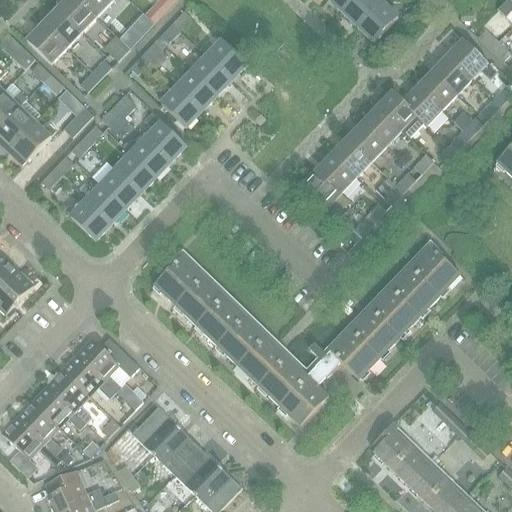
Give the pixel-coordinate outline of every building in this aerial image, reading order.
[(75,0),(67,0),(56,12),(81,36),(96,20),(75,0)] [(75,0),(96,20),(115,0),(75,0)] [(327,0),(327,1),(342,15),(357,0),(327,0)] [(376,0),(357,0),(342,15),(358,31),(382,5),(376,0)] [(511,0),(508,0),(508,1),(497,12),(505,20),(511,26),(511,0)] [(157,5),(144,18),(153,27),(166,13),(157,5)] [(382,5),(358,31),(374,46),(398,21),(382,5)] [(56,12),(41,28),(66,52),(81,36),(56,12)] [(473,12),(460,12),(460,22),(465,22),(473,22),(473,13),(473,12)] [(184,13),(171,26),(180,35),(181,34),(193,21),(184,13)] [(134,27),(144,37),(153,27),(144,18),(143,17),(134,27)] [(171,26),(156,42),(165,51),(169,46),(177,38),(180,35),(171,26)] [(66,52),(41,28),(26,43),(51,67),(66,52)] [(477,40),(490,52),(497,44),(485,32),(477,40)] [(8,37),(0,45),(0,46),(21,66),(26,72),(35,63),(29,57),(8,37)] [(110,56),(118,64),(133,48),(125,41),(110,56)] [(156,42),(141,58),(150,67),(165,51),(156,42)] [(463,42),(447,58),(472,82),(480,74),(489,82),(496,75),(463,42)] [(221,43),(206,60),(231,83),(247,67),(221,43)] [(497,44),(490,52),(503,64),(510,56),(497,44)] [(139,78),(144,74),(150,67),(141,58),(130,70),(139,78)] [(447,58),(432,74),(457,98),(472,82),(447,58)] [(206,60),(191,76),(216,99),(231,83),(206,60)] [(105,62),(91,76),(99,84),(113,70),(113,69),(105,62)] [(31,73),(43,85),(51,77),(39,65),(31,73)] [(150,67),(144,74),(150,80),(157,73),(150,67)] [(432,74),(417,90),(442,113),(457,98),(432,74)] [(99,84),(91,76),(80,87),(88,95),(99,84)] [(191,76),(176,91),(201,115),(216,99),(191,76)] [(51,77),(43,85),(57,98),(65,90),(51,77)] [(417,90),(403,104),(401,106),(424,127),(426,129),(442,113),(417,90)] [(201,115),(176,91),(161,107),(186,131),(201,115)] [(504,91),(493,102),(500,110),(511,98),(504,91)] [(0,128),(19,109),(27,101),(19,94),(11,102),(4,95),(0,98),(0,128)] [(392,94),(376,111),(400,134),(401,133),(410,140),(424,127),(401,106),(403,104),(392,94)] [(126,98),(113,110),(121,118),(134,105),(126,98)] [(500,110),(493,102),(480,115),(488,122),(500,110)] [(12,149),(35,125),(19,109),(0,128),(0,145),(3,148),(7,144),(11,148),(7,153),(8,153),(12,149)] [(64,131),(74,140),(94,119),(84,110),(64,131)] [(121,118),(113,110),(102,122),(110,130),(121,118)] [(376,111),(362,125),(386,149),(400,134),(376,111)] [(454,124),(464,132),(471,140),(484,126),(476,120),(473,123),(464,114),(454,124)] [(153,133),(145,141),(171,165),(185,150),(150,116),(143,124),(153,133)] [(254,122),(259,128),(265,122),(260,117),(254,122)] [(35,125),(12,149),(17,153),(12,158),(23,168),(27,163),(28,164),(51,139),(50,139),(56,133),(49,126),(43,132),(35,125)] [(362,125),(347,141),(371,164),(386,149),(362,125)] [(97,128),(83,142),(91,150),(104,136),(97,128)] [(471,140),(464,132),(451,145),(459,152),(471,140)] [(130,157),(155,181),(171,165),(145,141),(136,150),(129,144),(123,150),(130,157)] [(347,141),(332,156),(356,180),(371,164),(347,141)] [(91,150),(83,142),(72,153),(80,161),(91,150)] [(437,159),(447,168),(457,156),(447,148),(437,159)] [(511,148),(496,166),(511,181),(511,148)] [(332,156),(317,172),(341,196),(356,180),(332,156)] [(413,169),(421,176),(434,163),(427,156),(413,169)] [(130,157),(115,173),(141,197),(155,181),(130,157)] [(65,160),(52,173),(60,181),(73,167),(65,160)] [(317,172),(301,188),(325,212),(334,221),(350,204),(341,196),(317,172)] [(60,181),(52,173),(41,185),(49,192),(60,181)] [(115,173),(100,188),(125,213),(141,197),(115,173)] [(408,176),(395,189),(402,196),(416,182),(408,176)] [(402,196),(395,189),(387,182),(376,193),(392,207),(402,196)] [(100,188),(85,204),(110,229),(125,213),(100,188)] [(110,229),(85,204),(70,220),(95,244),(110,229)] [(378,208),(367,220),(373,226),(385,214),(378,208)] [(373,226),(367,220),(355,233),(361,239),(373,226)] [(354,233),(348,240),(355,246),(361,239),(354,233)] [(328,378),(340,365),(358,383),(460,278),(431,250),(317,367),(328,378)] [(0,291),(18,273),(3,258),(0,260),(0,291)] [(316,390),(328,378),(317,367),(305,379),(181,259),(153,288),(300,430),(328,401),(316,390)] [(18,273),(0,291),(0,310),(7,317),(34,288),(18,273)] [(93,342),(77,357),(116,395),(122,389),(110,378),(120,368),(131,379),(140,369),(111,342),(102,351),(93,342)] [(77,357),(63,373),(90,399),(99,390),(110,401),(116,395),(77,357)] [(63,373),(47,389),(86,426),(92,420),(81,409),(90,399),(63,373)] [(125,386),(122,389),(116,395),(135,413),(143,404),(125,386)] [(47,389),(33,404),(59,430),(69,421),(80,432),(86,426),(47,389)] [(33,404),(17,420),(57,457),(62,451),(51,440),(59,430),(33,404)] [(439,406),(431,413),(437,419),(444,411),(439,406)] [(140,429),(132,438),(153,458),(179,430),(158,410),(140,429)] [(444,411),(437,419),(443,424),(450,417),(444,411)] [(450,417),(443,424),(449,430),(457,423),(450,417)] [(57,457),(17,420),(2,436),(29,462),(39,452),(56,469),(62,462),(57,457)] [(102,433),(109,441),(121,429),(113,422),(102,433)] [(449,430),(456,436),(463,429),(457,423),(449,430)] [(372,456),(381,464),(405,439),(393,427),(372,448),(376,452),(372,456)] [(463,429),(456,436),(462,442),(469,434),(463,429)] [(153,458),(174,478),(199,451),(179,430),(153,458)] [(462,442),(468,448),(475,441),(469,434),(462,442)] [(381,464),(393,476),(417,451),(405,439),(381,464)] [(475,441),(468,448),(476,455),(483,448),(475,441)] [(83,453),(89,460),(99,450),(93,444),(83,453)] [(483,448),(476,455),(483,463),(490,455),(483,448)] [(62,451),(57,457),(62,462),(66,466),(72,460),(63,451),(62,451)] [(174,478),(195,499),(220,471),(199,451),(174,478)] [(393,476),(406,488),(430,463),(417,451),(393,476)] [(406,488),(419,500),(442,475),(430,463),(406,488)] [(119,474),(125,484),(133,479),(127,468),(119,474)] [(498,478),(502,481),(510,474),(506,470),(498,478)] [(220,471),(195,499),(208,511),(221,511),(241,492),(220,471)] [(47,500),(52,511),(74,511),(104,499),(100,491),(87,497),(77,474),(54,484),(59,494),(47,500)] [(419,500),(431,511),(455,487),(442,475),(419,500)] [(133,479),(125,484),(133,495),(141,489),(133,479)] [(431,511),(454,511),(467,499),(455,487),(431,511)] [(74,511),(97,511),(108,507),(119,502),(115,494),(104,499),(74,511)] [(454,511),(478,511),(480,511),(467,499),(454,511)]
